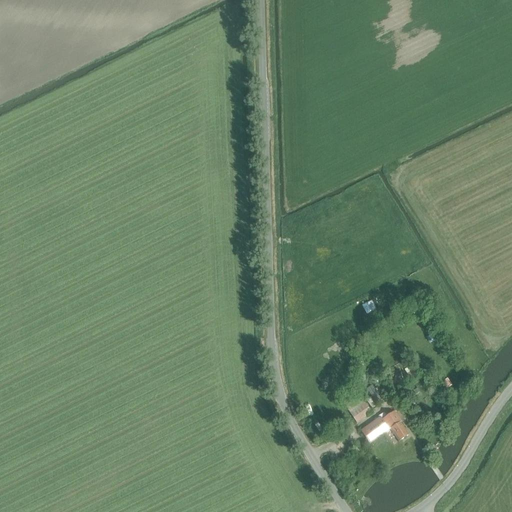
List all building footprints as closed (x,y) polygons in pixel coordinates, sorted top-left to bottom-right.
[(377,366),(371,363),(360,383),(365,386),(377,366)] [(418,373),(413,365),(405,369),(409,378),(418,373)] [(451,385),(447,378),(442,381),(446,388),(451,385)] [(367,408),(358,394),(343,403),(353,418),(367,408)] [(384,413),(379,416),(380,418),(361,431),(370,444),(389,431),(390,432),(391,431),(399,444),(408,438),(399,425),(401,424),(394,414),(387,418),(384,413)]
